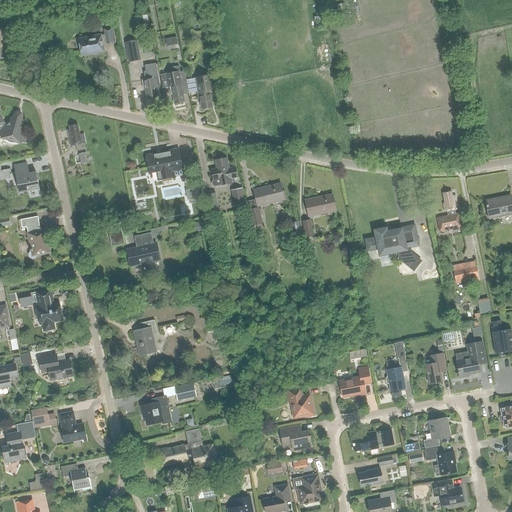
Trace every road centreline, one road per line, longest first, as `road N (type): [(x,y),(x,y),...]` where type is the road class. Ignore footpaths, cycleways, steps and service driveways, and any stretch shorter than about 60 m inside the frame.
road 1 (unclassified): [(44,98),(357,165),(435,170),(511,161)]
road 2 (residential): [(100,511),(123,486),(125,469),(44,98)]
road 3 (residential): [(486,511),(464,403),(338,424),(333,440),(347,511)]
